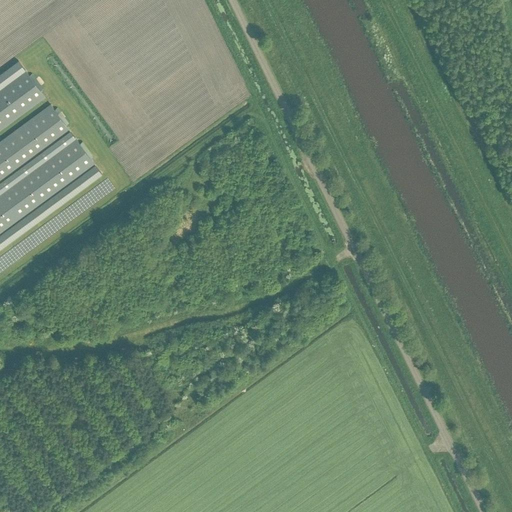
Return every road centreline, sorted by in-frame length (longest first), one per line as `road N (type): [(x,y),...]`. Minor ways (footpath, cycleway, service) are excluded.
road 1 (unclassified): [(482,511),(232,0)]
road 2 (track): [(354,249),(239,308),(110,343),(0,346)]
